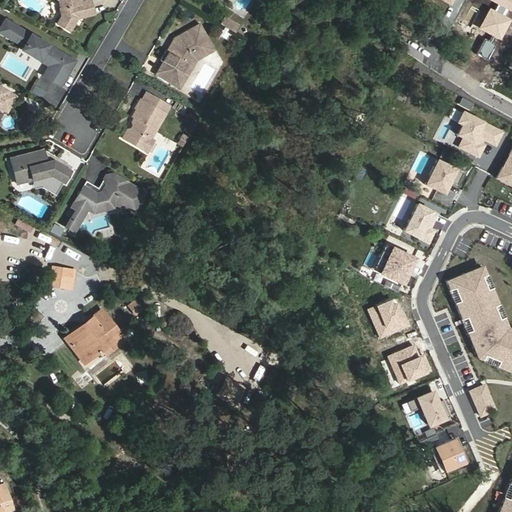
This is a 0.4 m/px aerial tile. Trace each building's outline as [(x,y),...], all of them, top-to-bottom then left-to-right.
[(74,0),(55,0),(59,15),(55,22),(68,29),(75,17),(92,13),(88,0),(78,0),(75,1),(74,0)] [(493,39),(497,41),(509,20),(502,17),(506,8),(511,11),(511,0),(491,0),(497,3),(493,12),(489,10),(479,28),(490,34),(487,40),(483,38),(475,54),(486,60),(495,45),(492,43),(493,39)] [(225,16),(221,24),(236,32),(241,24),(225,16)] [(42,75),(59,85),(70,65),(53,56),(56,50),(22,30),(21,33),(10,26),(11,24),(3,19),(0,24),(0,33),(22,45),(20,49),(38,59),(40,55),(50,60),(47,65),(42,75)] [(161,59),(153,72),(175,85),(184,70),(180,69),(190,53),(209,42),(197,21),(172,35),(171,38),(173,41),(171,47),(166,46),(159,58),(161,59)] [(21,33),(22,30),(11,24),(10,26),(21,33)] [(212,48),(209,42),(190,53),(180,69),(184,70),(175,85),(179,87),(196,57),(212,48)] [(70,65),(73,60),(56,50),(53,56),(70,65)] [(38,59),(47,65),(50,60),(40,55),(38,59)] [(0,87),(0,106),(8,111),(16,98),(0,87)] [(165,111),(141,97),(136,104),(139,106),(134,114),(141,118),(138,121),(135,122),(132,129),(127,137),(143,146),(149,137),(151,136),(165,111)] [(467,101),(464,107),(469,110),(472,104),(467,101)] [(25,109),(19,122),(31,128),(38,116),(25,109)] [(495,143),(502,132),(462,111),(456,122),(462,125),(456,135),(463,139),(458,147),(476,157),(481,148),(476,146),(481,136),(495,143)] [(129,127),(124,135),(127,137),(132,129),(129,127)] [(149,137),(143,146),(149,150),(155,138),(151,136),(149,137)] [(43,149),(9,161),(18,184),(32,179),(40,177),(43,183),(52,180),(61,185),(71,167),(52,156),(46,158),(43,149)] [(436,159),(423,184),(443,193),(449,181),(456,184),(462,172),(436,159)] [(511,171),(503,188),(511,192),(511,171)] [(99,187),(87,181),(72,206),(77,209),(79,207),(83,209),(87,207),(88,207),(95,211),(101,208),(105,210),(113,206),(115,203),(122,206),(126,205),(133,209),(143,191),(112,172),(106,174),(99,187)] [(32,179),(34,186),(43,183),(40,177),(32,179)] [(57,192),(61,185),(52,180),(43,183),(57,192)] [(436,214),(416,203),(402,230),(427,243),(433,230),(429,228),(436,214)] [(77,209),(73,217),(80,222),(88,207),(87,207),(83,209),(79,207),(77,209)] [(73,217),(68,225),(75,230),(80,222),(73,217)] [(386,244),(379,257),(386,260),(380,272),(406,285),(413,272),(408,270),(414,258),(386,244)] [(373,269),(380,272),(386,260),(379,257),(373,269)] [(75,270),(52,266),(49,285),(71,289),(75,270)] [(511,511),(511,328),(508,327),(504,318),(499,320),(494,305),(498,304),(491,289),(487,290),(482,276),(485,274),(482,266),(446,281),(449,289),(453,288),(459,302),(455,304),(461,319),(465,317),(471,331),(467,333),(477,358),(481,360),(483,356),(499,362),(497,366),(511,372),(511,474),(509,483),(511,484),(511,486),(506,500),(502,498),(496,511),(511,511)] [(487,274),(485,274),(482,276),(487,290),(491,289),(493,288),(487,274)] [(400,287),(386,281),(384,286),(397,293),(400,287)] [(453,304),(455,304),(459,302),(453,288),(449,289),(447,290),(453,304)] [(127,305),(135,316),(145,309),(137,297),(127,305)] [(379,338),(406,327),(399,311),(396,302),(391,304),(389,300),(367,308),(379,338)] [(499,303),(498,304),(494,305),(499,320),(504,318),(505,317),(499,303)] [(399,311),(406,327),(408,326),(402,310),(399,311)] [(109,343),(113,349),(124,341),(101,311),(86,322),(89,326),(67,342),(83,362),(101,348),(109,343)] [(465,334),(467,333),(471,331),(465,317),(461,319),(459,319),(465,334)] [(64,338),(67,342),(89,326),(86,322),(64,338)] [(106,354),(113,349),(109,343),(101,348),(106,354)] [(423,354),(418,356),(413,345),(387,356),(398,384),(430,371),(423,354)] [(496,368),(497,366),(499,362),(483,356),(481,360),(481,361),(496,368)] [(240,408),(260,373),(251,368),(242,384),(227,375),(216,394),(240,408)] [(469,391),(480,416),(490,412),(479,387),(469,391)] [(442,400),(436,402),(431,391),(406,402),(411,414),(422,410),(429,425),(449,416),(442,400)] [(423,437),(434,432),(432,427),(421,432),(423,437)] [(456,437),(452,439),(457,449),(460,448),(456,437)] [(452,439),(428,449),(435,465),(440,463),(444,472),(467,463),(460,448),(457,449),(452,439)] [(440,463),(435,465),(439,475),(444,472),(440,463)] [(500,498),(502,498),(506,500),(511,486),(511,484),(509,483),(507,482),(500,498)]
